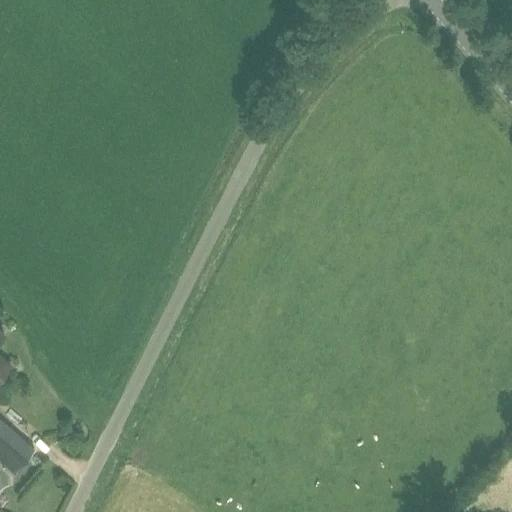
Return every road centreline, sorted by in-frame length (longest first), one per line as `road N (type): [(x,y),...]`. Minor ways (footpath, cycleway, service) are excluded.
road 1 (unclassified): [(72,511),(269,119),(385,0)]
road 2 (unclassified): [(511,111),(415,0)]
